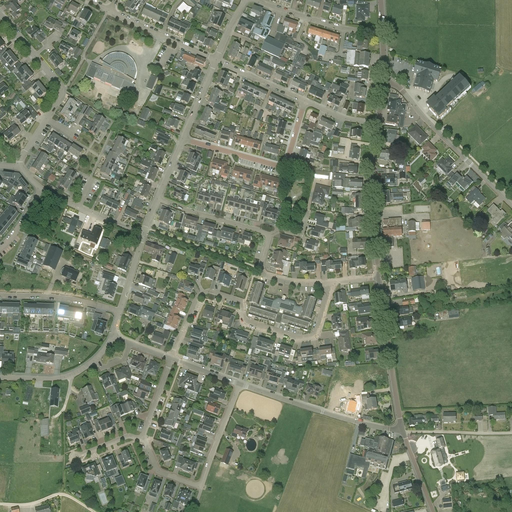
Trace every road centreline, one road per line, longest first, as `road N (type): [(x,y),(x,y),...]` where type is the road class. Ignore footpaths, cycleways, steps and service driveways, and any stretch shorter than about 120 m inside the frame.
road 1 (residential): [(171,359),(199,294),(239,300),(246,321),(310,337),(332,282)]
road 2 (tertiary): [(511,203),(397,85),(383,83)]
road 3 (residential): [(401,430),(239,384)]
road 4 (tertiary): [(379,277),(372,207),(378,122)]
road 5 (tertiary): [(401,430),(379,277)]
road 6 (residential): [(383,36),(255,0)]
road 7 (residential): [(119,312),(0,296)]
